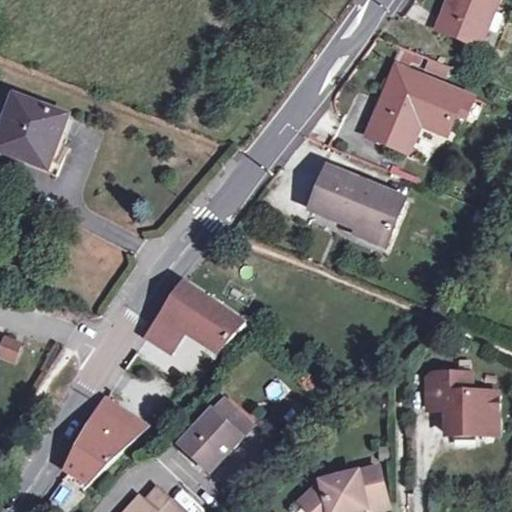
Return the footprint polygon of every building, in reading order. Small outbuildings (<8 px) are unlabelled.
[(455,0),(445,28),(484,43),(501,0),(455,0)] [(417,49),(403,43),(397,57),(411,61),(417,49)] [(466,92),(402,66),(375,135),(414,150),(426,122),(451,131),(466,92)] [(0,125),(0,154),(12,159),(15,151),(49,163),(65,117),(12,96),(0,125)] [(15,151),(12,159),(45,172),(49,163),(15,151)] [(403,173),(405,164),(399,161),(395,170),(403,173)] [(419,171),(405,164),(403,173),(416,178),(419,171)] [(319,210),(367,229),(371,219),(400,232),(413,200),(335,168),(319,210)] [(393,247),(400,232),(371,219),(367,229),(364,235),(393,247)] [(190,331),(221,352),(246,321),(188,281),(165,313),(190,331)] [(190,331),(165,313),(149,338),(174,355),(190,331)] [(23,348),(9,342),(4,356),(18,361),(23,348)] [(445,427),(479,429),(479,416),(489,408),(499,409),(499,388),(472,386),(473,369),(437,366),(430,373),(429,402),(445,403),(445,427)] [(179,439),(209,467),(251,422),(221,394),(179,439)] [(113,397),(106,409),(141,433),(151,422),(113,397)] [(479,416),(479,429),(497,430),(499,409),(489,408),(479,416)] [(141,433),(106,409),(97,424),(75,472),(94,482),(141,433)] [(297,493),(311,511),(320,511),(325,508),(361,499),(362,503),(384,499),(375,460),(319,474),(297,493)] [(62,482),(49,507),(59,511),(71,511),(82,492),(62,482)] [(131,511),(189,511),(165,490),(150,505),(144,498),(131,511)] [(344,511),(363,507),(362,503),(361,499),(325,508),(320,511),(344,511)]
